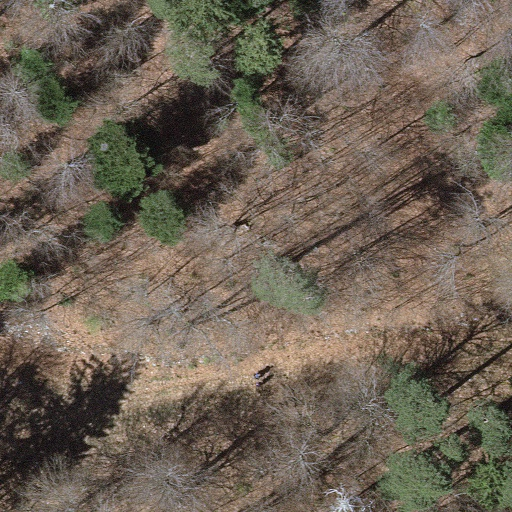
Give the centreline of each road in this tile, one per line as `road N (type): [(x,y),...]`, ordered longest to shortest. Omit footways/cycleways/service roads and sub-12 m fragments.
road 1 (track): [(0,431),(247,417),(511,372)]
road 2 (track): [(0,367),(138,418)]
